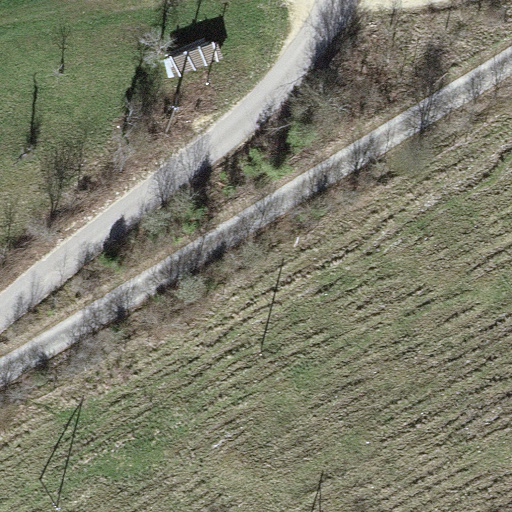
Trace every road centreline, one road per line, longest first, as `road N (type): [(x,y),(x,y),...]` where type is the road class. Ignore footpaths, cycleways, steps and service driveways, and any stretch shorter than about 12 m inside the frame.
road 1 (track): [(0,372),(511,59)]
road 2 (track): [(399,0),(377,34),(322,87),(0,334)]
